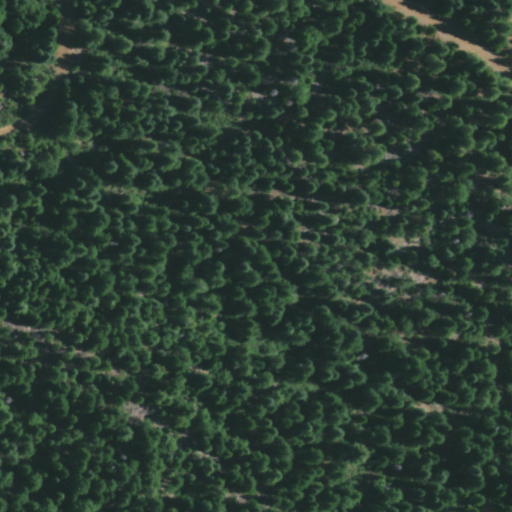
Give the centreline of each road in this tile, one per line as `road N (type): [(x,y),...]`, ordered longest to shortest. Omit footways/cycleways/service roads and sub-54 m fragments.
road 1 (track): [(0,129),(40,107),(58,81),(67,36),(63,0)]
road 2 (track): [(391,0),(511,74)]
